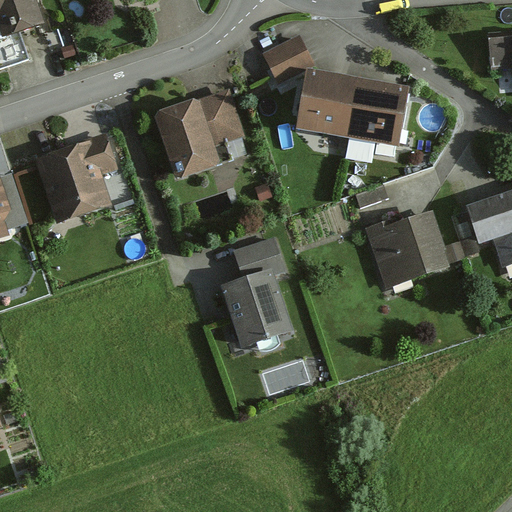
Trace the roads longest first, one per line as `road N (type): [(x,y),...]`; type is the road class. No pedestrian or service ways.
road 1 (residential): [(260,0),(220,41),(190,55),(0,120)]
road 2 (residential): [(357,6),(366,26),(477,104)]
